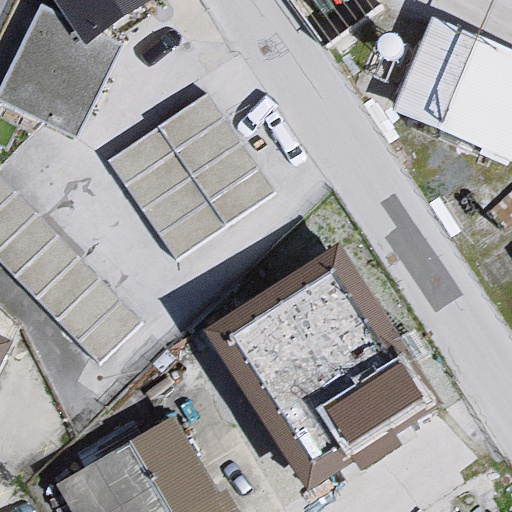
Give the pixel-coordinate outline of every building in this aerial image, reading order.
[(42,1),(1,92),(82,128),(113,60),(95,30),(147,0),(65,0),(75,16),(42,1)] [(388,0),(298,0),(329,43),(388,0)] [(511,37),(437,7),(397,103),(511,151),(511,37)] [(179,254),(282,186),(215,85),(112,153),(179,254)] [(0,170),(0,247),(19,266),(35,250),(29,243),(51,220),(0,170)] [(357,261),(220,351),(326,502),(457,412),(357,261)] [(0,467),(48,368),(0,345),(0,467)] [(67,468),(87,510),(165,474),(182,511),(242,511),(195,409),(67,468)]
